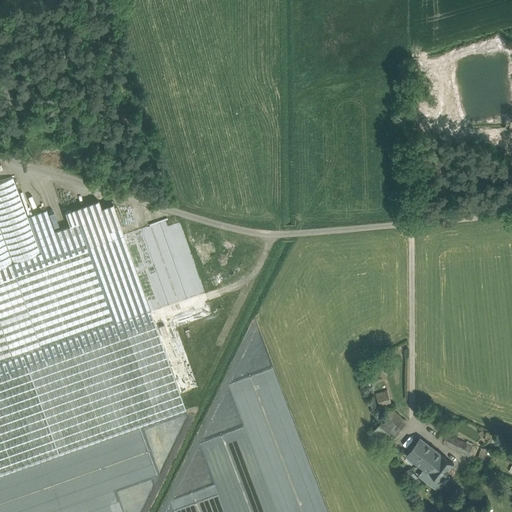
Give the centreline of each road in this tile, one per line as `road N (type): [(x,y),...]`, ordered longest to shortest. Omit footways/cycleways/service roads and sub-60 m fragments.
road 1 (track): [(511,217),(267,235),(0,166)]
road 2 (track): [(416,226),(416,430)]
